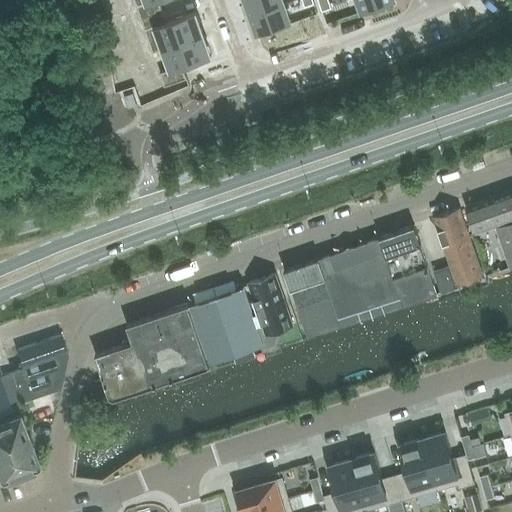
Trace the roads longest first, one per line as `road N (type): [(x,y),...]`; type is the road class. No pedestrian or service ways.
road 1 (residential): [(56,501),(81,351),(106,314),(511,170)]
road 2 (primary): [(511,87),(168,207)]
road 3 (primary): [(175,226),(511,107)]
road 4 (residential): [(180,469),(511,359)]
road 5 (residential): [(168,207),(146,126),(156,111),(242,75)]
road 6 (residential): [(242,75),(426,12)]
road 7 (primary): [(0,297),(175,226)]
road 8 (primary): [(168,207),(0,271)]
road 9 (residential): [(56,501),(180,469)]
